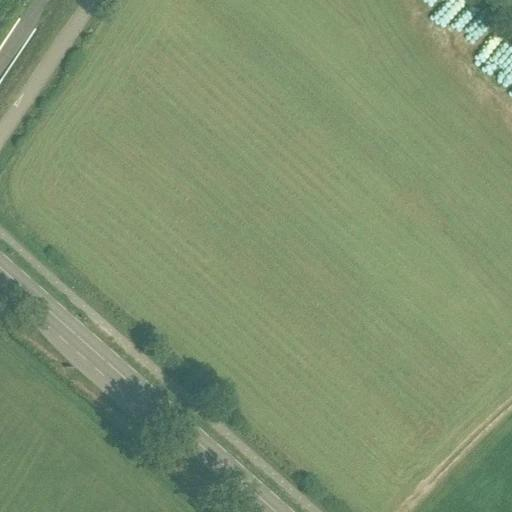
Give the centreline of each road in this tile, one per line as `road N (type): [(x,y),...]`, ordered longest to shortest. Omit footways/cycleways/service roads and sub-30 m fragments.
road 1 (secondary): [(282,511),(0,258)]
road 2 (unclassified): [(0,135),(92,0)]
